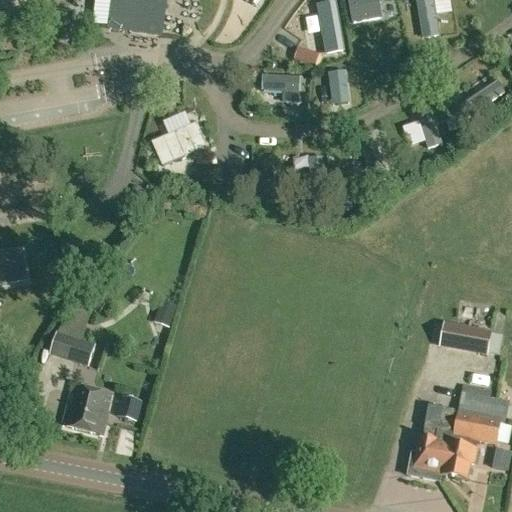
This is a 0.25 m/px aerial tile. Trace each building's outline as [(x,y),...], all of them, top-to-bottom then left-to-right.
[(113,0),(109,29),(160,36),(165,0),(113,0)] [(448,20),(457,20),(456,1),(431,2),(433,48),(450,48),(448,20)] [(336,2),(318,5),(327,55),(344,52),(336,2)] [(318,57),(306,54),(304,62),(315,66),(318,57)] [(114,67),(94,71),(96,81),(116,77),(114,67)] [(299,104),(300,78),(262,76),(261,91),(282,92),(281,103),(299,104)] [(358,111),(357,78),(344,79),(346,112),(358,111)] [(50,118),(81,116),(80,104),(50,106),(50,118)] [(407,164),(401,167),(404,175),(411,172),(407,164)] [(352,201),(343,201),(343,214),(352,214),(352,201)] [(3,254),(0,254),(0,285),(8,284),(25,281),(20,251),(3,254)] [(94,309),(99,313),(104,304),(99,301),(94,309)] [(161,303),(154,324),(166,328),(174,308),(161,303)] [(439,349),(487,357),(487,355),(499,357),(502,336),(442,326),(439,349)] [(51,356),(89,367),(95,347),(88,346),(58,336),(51,356)] [(408,476),(440,483),(441,476),(468,481),(471,464),(475,465),(478,450),(476,450),(478,442),(498,446),(502,425),(505,425),(510,403),(490,399),(492,392),(464,386),(453,436),(449,435),(454,412),(429,407),(423,439),(420,438),(417,454),(412,453),(408,476)] [(62,427),(103,437),(109,414),(108,413),(112,397),(72,387),(62,427)] [(119,419),(137,424),(142,402),(124,398),(122,408),(119,419)]
